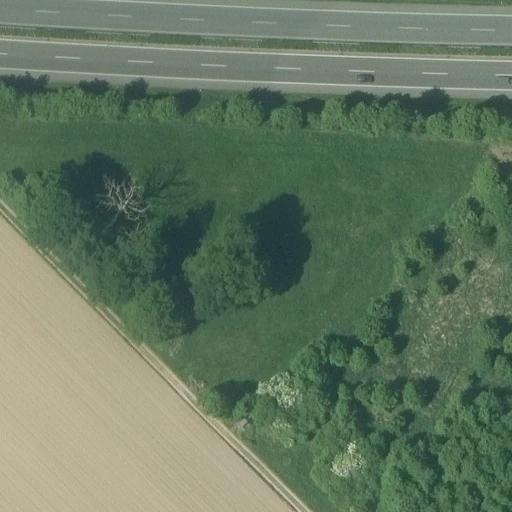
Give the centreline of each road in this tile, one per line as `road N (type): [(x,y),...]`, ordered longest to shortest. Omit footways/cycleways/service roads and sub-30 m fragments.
road 1 (motorway): [(511,28),(0,6)]
road 2 (motorway): [(0,50),(511,71)]
road 3 (track): [(298,511),(0,215)]
